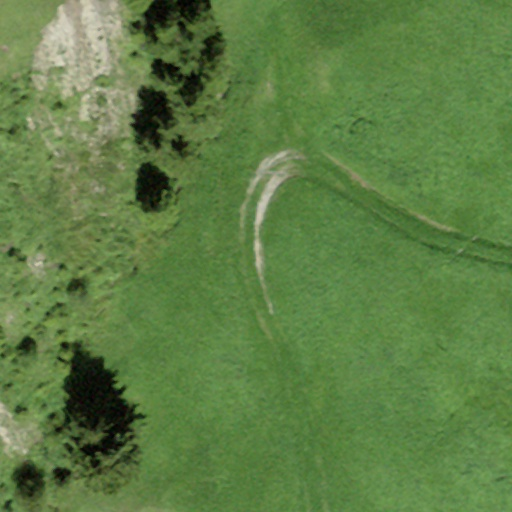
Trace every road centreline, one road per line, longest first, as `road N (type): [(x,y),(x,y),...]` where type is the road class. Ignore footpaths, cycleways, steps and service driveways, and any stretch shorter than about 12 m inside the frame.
road 1 (track): [(511,262),(463,252),(311,167),(279,163),(265,177),(249,212),(247,254),(284,351),(313,511)]
road 2 (track): [(279,163),(275,34)]
